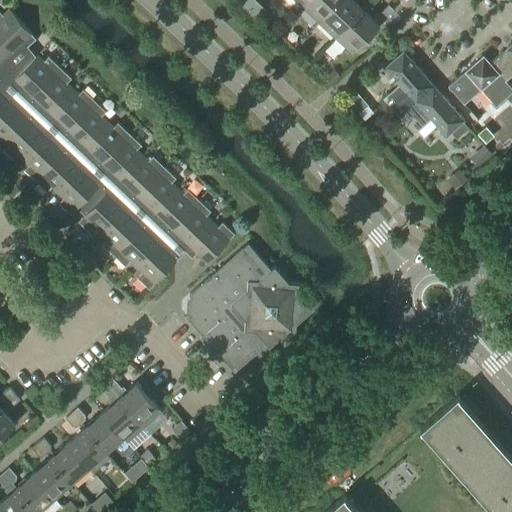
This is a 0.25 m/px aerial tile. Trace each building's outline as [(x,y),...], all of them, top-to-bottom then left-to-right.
[(244,0),(241,4),(247,10),(252,4),(248,0),(244,0)] [(318,21),(338,0),(307,0),(302,6),(318,21)] [(363,9),(354,0),(338,0),(318,21),(319,22),(335,37),(363,9)] [(352,54),(394,10),(389,4),(375,19),(363,9),(335,37),(352,54)] [(36,39),(10,9),(3,15),(0,11),(0,35),(13,50),(23,42),(27,47),(35,40),(36,39)] [(0,70),(7,65),(3,60),(13,50),(0,35),(0,70)] [(511,42),(490,62),(506,80),(511,74),(511,42)] [(399,116),(435,86),(404,50),(386,66),(401,83),(383,98),(399,116)] [(44,61),(37,55),(10,84),(10,85),(11,84),(18,91),(23,86),(32,96),(60,67),(48,56),(44,61)] [(511,86),(506,80),(490,62),(483,55),(448,86),(464,104),(481,89),(497,106),(507,97),(511,102),(511,101),(511,86)] [(45,117),(73,89),(67,83),(72,78),(60,67),(32,96),(42,105),(38,110),(45,117)] [(328,77),(334,85),(342,78),(335,71),(328,77)] [(464,120),(435,86),(399,116),(414,133),(431,118),(446,136),(464,120)] [(78,94),(73,89),(45,117),(53,125),(57,120),(67,129),(95,100),(83,89),(78,94)] [(4,95),(0,91),(0,113),(16,97),(8,90),(4,95)] [(367,105),(356,92),(356,91),(348,98),(349,99),(360,112),(367,105)] [(0,146),(1,147),(28,119),(19,110),(23,105),(16,97),(0,113),(0,146)] [(80,151),(108,122),(102,116),(106,111),(95,100),(67,129),(77,138),(72,143),(80,151)] [(38,128),(28,119),(1,147),(13,159),(17,154),(23,159),(51,131),(43,123),(38,128)] [(113,127),(108,122),(80,151),(88,158),(92,153),(102,162),(130,133),(118,122),(113,127)] [(36,181),(63,152),(53,143),(58,138),(51,131),(23,159),(29,165),(24,170),(36,181)] [(115,184),(142,155),(137,150),(141,145),(130,133),(102,162),(112,172),(108,177),(115,184)] [(73,161),(63,152),(36,181),(47,192),(52,187),(58,192),(85,164),(78,156),(73,161)] [(148,161),(142,155),(115,184),(123,191),(127,186),(137,196),(165,167),(153,156),(148,161)] [(98,185),(88,176),(93,171),(85,164),(58,192),(64,198),(59,203),(71,215),(99,186),(98,185)] [(150,217),(177,188),(172,183),(176,178),(165,167),(137,196),(147,205),(142,210),(150,217)] [(459,169),(448,179),(456,188),(467,178),(459,169)] [(183,194),(177,188),(150,217),(157,224),(162,219),(172,229),(200,200),(188,189),(183,194)] [(116,203),(107,193),(106,192),(78,222),(90,233),(95,228),(101,234),(128,205),(121,198),(116,203)] [(185,250),(212,222),(206,216),(211,211),(200,200),(172,229),(182,238),(177,243),(185,250)] [(114,255),(141,226),(132,217),(136,212),(128,205),(101,234),(107,240),(102,244),(114,255)] [(218,227),(212,222),(185,250),(192,258),(197,253),(207,263),(235,234),(223,222),(218,227)] [(151,236),(141,226),(114,255),(125,266),(130,261),(136,267),(163,238),(156,231),(151,236)] [(149,289),(177,260),(166,250),(171,245),(163,238),(136,267),(142,273),(137,277),(149,289)] [(271,269),(248,243),(190,294),(194,299),(191,301),(190,311),(193,314),(188,318),(235,371),(267,344),(270,347),(286,333),(296,334),(297,324),(313,309),(299,293),(300,283),(289,282),(275,266),(271,269)] [(116,393),(119,390),(120,386),(112,377),(107,382),(116,393)] [(112,397),(116,393),(107,382),(100,388),(107,396),(112,397)] [(145,426),(162,411),(138,382),(120,398),(145,426)] [(5,402),(15,393),(10,387),(2,394),(1,398),(5,402)] [(12,407),(21,399),(15,393),(5,402),(8,406),(12,407)] [(481,427),(468,412),(470,410),(459,398),(461,396),(460,395),(422,428),(423,429),(428,426),(453,455),(481,427)] [(128,442),(145,426),(120,398),(103,413),(124,437),(123,437),(128,442)] [(0,438),(16,424),(0,406),(0,438)] [(81,423),(85,420),(85,416),(78,407),(72,413),(81,423)] [(77,427),(81,423),(72,413),(66,418),(73,426),(77,427)] [(106,452),(107,452),(123,437),(124,437),(103,413),(85,428),(106,452)] [(181,438),(190,430),(182,421),(173,429),(181,438)] [(490,438),(481,427),(453,455),(479,484),(511,457),(492,435),(490,438)] [(106,452),(85,428),(68,443),(89,467),(93,472),(111,456),(107,452),(106,452)] [(47,453),(51,450),(51,446),(44,437),(38,442),(47,453)] [(177,443),(173,439),(168,445),(171,448),(177,443)] [(43,457),(47,453),(38,442),(32,448),(39,456),(43,457)] [(73,481),(89,467),(68,443),(51,457),(73,481)] [(150,467),(157,461),(148,450),(141,456),(150,467)] [(55,497),(73,481),(51,457),(34,473),(55,497)] [(511,511),(511,458),(511,457),(479,484),(502,511),(511,511)] [(9,467),(3,473),(13,483),(17,480),(17,476),(9,467)] [(3,473),(0,476),(0,481),(5,486),(11,493),(0,502),(0,505),(6,511),(38,511),(17,488),(13,483),(3,473)] [(38,511),(55,497),(34,473),(17,488),(38,511)] [(352,511),(343,500),(347,497),(346,495),(326,511),(352,511)]
